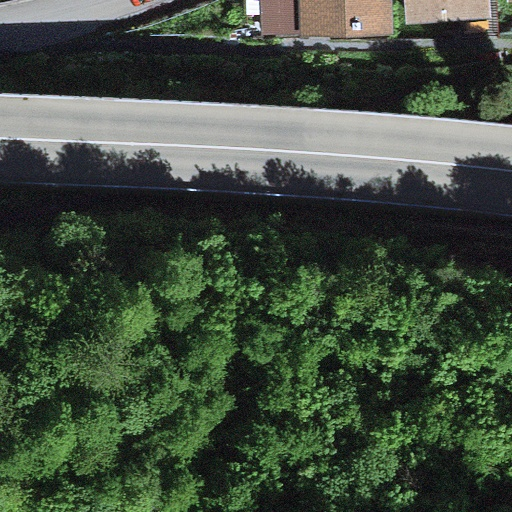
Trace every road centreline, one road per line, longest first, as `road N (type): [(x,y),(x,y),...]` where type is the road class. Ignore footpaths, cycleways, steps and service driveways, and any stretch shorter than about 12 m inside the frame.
road 1 (primary): [(511,174),(0,140)]
road 2 (residential): [(0,39),(115,0)]
